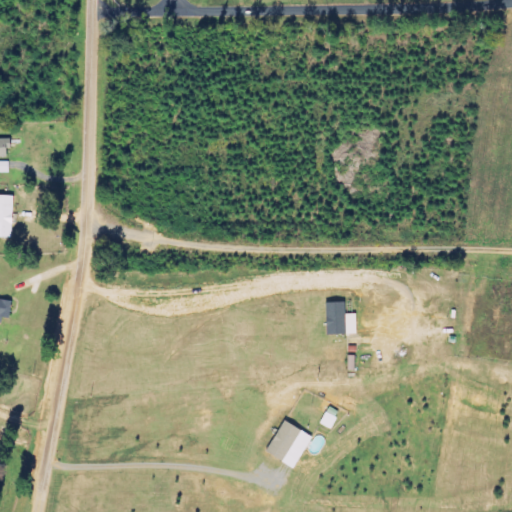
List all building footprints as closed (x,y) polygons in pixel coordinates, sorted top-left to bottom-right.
[(0,158),(11,158),(11,140),(0,140),(0,158)] [(0,173),(11,173),(10,162),(0,162),(0,173)] [(0,237),(16,238),(17,196),(0,195),(0,237)] [(0,321),(11,323),(14,300),(0,298),(0,321)] [(360,335),(359,314),(349,315),(349,303),(327,304),(328,336),(360,335)] [(334,430),(342,412),(331,407),(323,426),(334,430)] [(316,438),(288,421),(269,453),(297,470),(316,438)]
